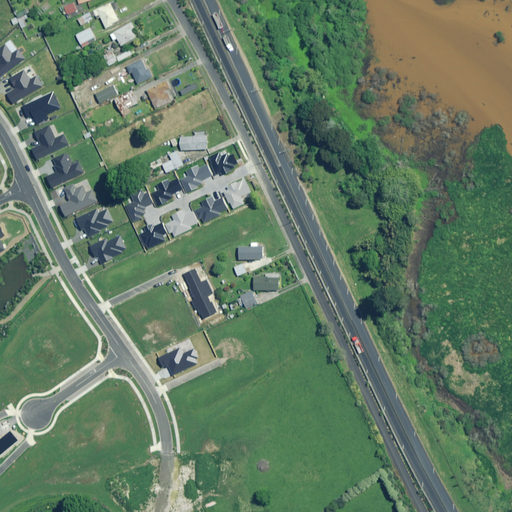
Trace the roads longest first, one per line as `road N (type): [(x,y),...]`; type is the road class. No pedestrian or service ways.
road 1 (residential): [(423,511),(223,89),(172,0)]
road 2 (secondary): [(288,185),(448,511)]
road 3 (secondary): [(288,185),(196,0)]
road 4 (secondary): [(209,0),(288,185)]
road 5 (residential): [(123,353),(60,257),(28,187)]
